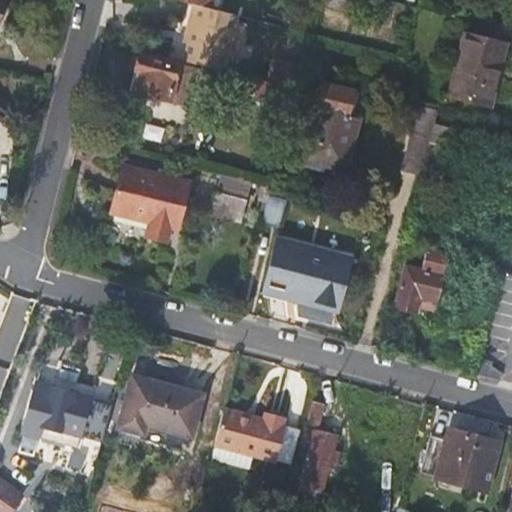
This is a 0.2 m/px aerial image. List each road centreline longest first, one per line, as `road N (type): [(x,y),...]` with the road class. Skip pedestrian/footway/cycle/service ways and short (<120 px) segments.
road 1 (residential): [(511,404),(95,294),(22,267)]
road 2 (residential): [(89,0),(22,267)]
